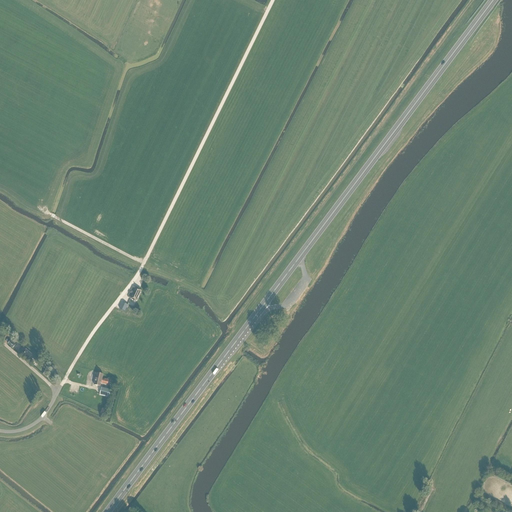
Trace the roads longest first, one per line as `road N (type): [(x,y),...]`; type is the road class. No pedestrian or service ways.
road 1 (unclassified): [(57,393),(203,169),(231,81),(272,0)]
road 2 (trunk): [(305,249),(492,0)]
road 3 (trunk): [(108,511),(256,314)]
